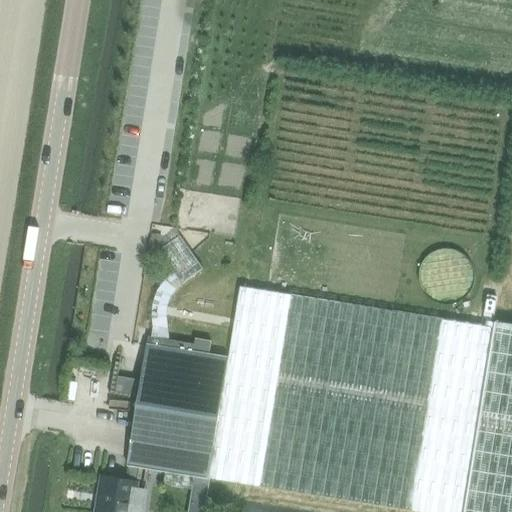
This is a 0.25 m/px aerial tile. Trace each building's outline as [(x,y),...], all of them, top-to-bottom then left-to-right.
[(227,314),(227,313),(227,308),(225,302),(222,298),(219,294),(215,290),(209,286),(200,285),(194,285),(188,286),(180,292),(175,296),(173,301),(171,305),(170,312),(170,318),(171,322),(174,327),(177,332),(181,336),(187,339),(192,341),(197,342),(202,341),(207,340),(214,337),(218,334),(221,330),(224,325),(226,319),(227,314)] [(128,466),(126,478),(137,480),(139,467),(164,471),(193,476),(209,479),(362,503),(417,511),(460,511),(467,476),(491,326),(327,300),(240,286),(228,357),(195,352),(196,343),(150,335),(148,344),(147,344),(127,466),(128,466)] [(467,476),(460,511),(511,511),(511,324),(495,322),(494,327),(491,326),(467,476)] [(144,343),(133,341),(131,351),(143,353),(144,343)] [(164,471),(162,484),(191,488),(193,476),(164,471)] [(100,474),(93,511),(143,511),(144,511),(135,509),(140,481),(100,474)] [(191,488),(189,502),(205,504),(209,480),(209,479),(193,476),(191,488)]
